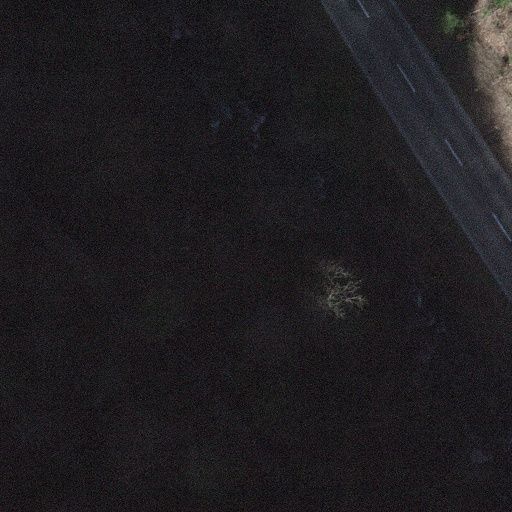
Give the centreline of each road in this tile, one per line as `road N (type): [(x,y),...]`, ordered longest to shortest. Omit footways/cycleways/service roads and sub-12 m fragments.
road 1 (track): [(0,166),(211,383),(304,511)]
road 2 (tertiary): [(360,0),(511,241)]
